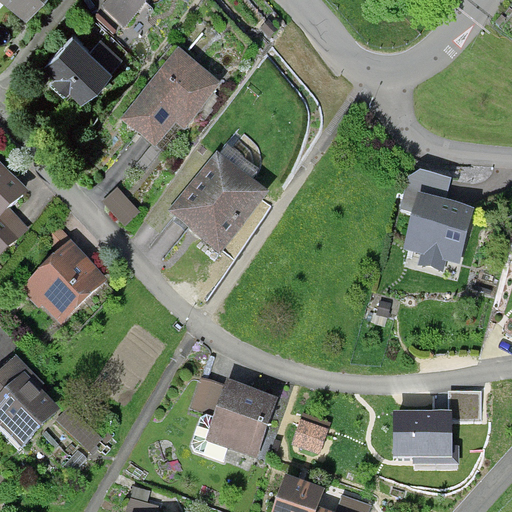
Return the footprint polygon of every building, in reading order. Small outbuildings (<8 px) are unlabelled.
[(4,0),(27,18),(42,0),(4,0)] [(157,0),(120,0),(111,11),(132,29),(157,0)] [(86,24),(49,68),(89,101),(126,58),(86,24)] [(183,62),(127,122),(156,148),(178,125),(185,132),(219,95),(183,62)] [(219,165),(176,215),(222,256),(266,206),(219,165)] [(31,199),(0,166),(0,258),(1,260),(30,233),(14,216),(31,199)] [(419,192),(446,199),(452,177),(421,168),(409,176),(401,209),(413,213),(419,192)] [(446,199),(419,192),(413,213),(404,249),(422,254),(419,265),(443,271),(445,260),(460,264),(475,207),(446,199)] [(121,195),(109,208),(130,229),(143,216),(121,195)] [(48,247),(61,261),(75,248),(62,234),(48,247)] [(109,285),(75,248),(61,261),(26,293),(44,312),(48,309),(64,326),(109,285)] [(19,366),(0,384),(0,420),(25,447),(62,412),(19,366)] [(278,405),(232,389),(213,444),(259,460),(278,405)] [(451,412),(395,412),(395,455),(451,455),(451,412)] [(73,414),(61,425),(91,455),(103,444),(73,414)] [(370,511),(372,509),(290,482),(280,511),(370,511)]
